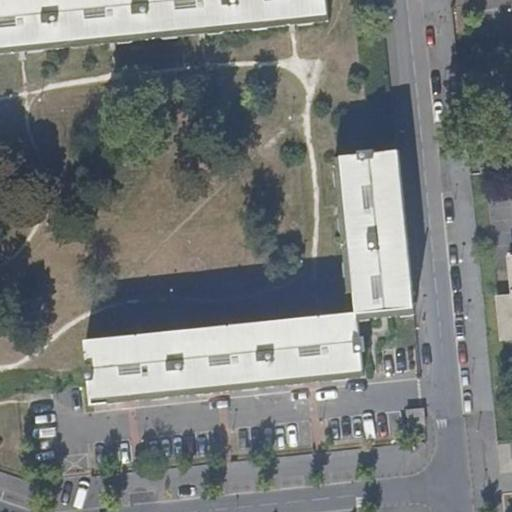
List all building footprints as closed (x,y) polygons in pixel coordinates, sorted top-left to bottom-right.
[(0,0),(0,47),(21,46),(111,37),(201,28),(292,19),(326,15),(324,0),(0,0)] [(366,154),(347,155),(359,289),(361,313),(315,317),(143,335),(90,340),(91,365),(89,365),(91,381),(93,381),(95,406),(370,378),(368,353),(371,353),(370,337),(366,337),(365,321),(421,315),(405,150),(398,151),(381,152),(381,149),(365,150),(366,154)] [(359,289),(347,155),(341,156),(353,289),(359,289)] [(511,291),(496,293),(498,330),(511,328),(511,291)] [(430,410),(413,412),(414,429),(431,427),(430,410)]
